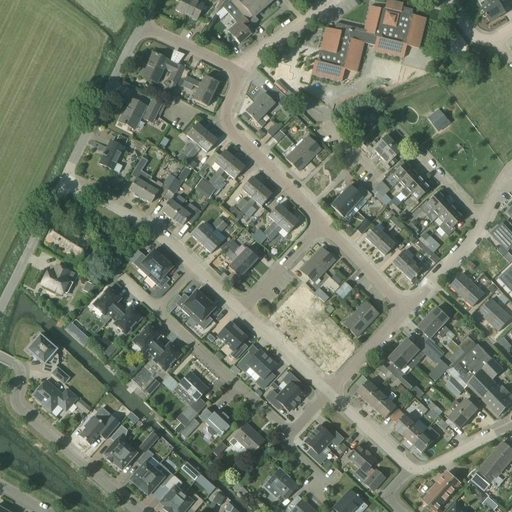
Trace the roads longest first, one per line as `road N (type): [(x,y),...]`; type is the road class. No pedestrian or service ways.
road 1 (residential): [(138,511),(14,405),(20,368),(0,356)]
road 2 (residential): [(323,225),(226,124),(240,73)]
road 3 (residential): [(291,437),(155,310)]
road 4 (unclassified): [(63,180),(140,24)]
road 5 (residential): [(195,268),(139,221),(63,180)]
road 6 (unclassified): [(0,307),(63,180)]
road 7 (residential): [(330,393),(241,309)]
